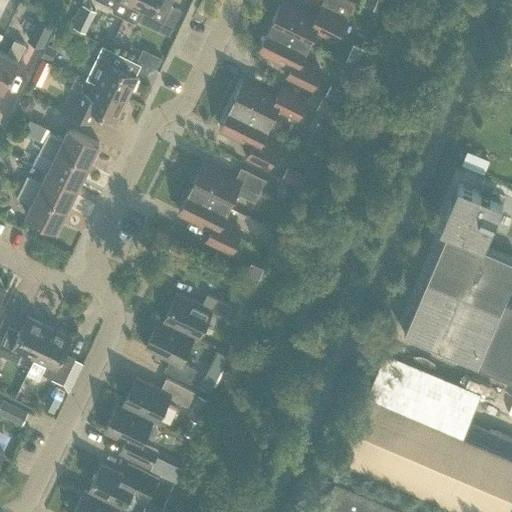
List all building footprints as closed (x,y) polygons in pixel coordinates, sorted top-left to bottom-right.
[(18,0),(0,0),(0,6),(14,11),(18,0)] [(112,12),(123,18),(131,0),(98,0),(111,6),(112,12)] [(163,0),(131,0),(123,18),(134,23),(140,20),(169,35),(181,9),(171,4),(163,0)] [(322,0),(314,17),(281,1),(270,25),(308,44),(315,30),(332,39),(337,29),(341,31),(347,18),(353,6),(341,0),(322,0)] [(383,0),(364,0),(363,4),(379,11),(383,0)] [(55,23),(39,16),(28,38),(45,46),(55,23)] [(301,58),(308,44),(270,25),(258,49),(291,65),(285,76),(308,87),(319,66),(301,58)] [(0,50),(0,88),(3,90),(18,59),(25,45),(14,39),(7,54),(0,50)] [(101,70),(95,82),(127,98),(138,76),(119,67),(124,55),(102,45),(92,66),(101,70)] [(138,60),(159,67),(162,56),(141,49),(138,60)] [(36,70),(50,76),(55,65),(41,59),(36,70)] [(243,80),(231,103),(270,122),(277,108),(294,117),(304,96),(281,85),(276,96),(243,80)] [(116,120),(127,98),(95,82),(89,95),(80,91),(70,111),(92,122),(97,111),(116,120)] [(263,136),(270,122),(231,103),(220,127),(252,143),(246,157),(269,168),(280,145),(263,136)] [(48,132),(43,143),(88,164),(99,143),(68,128),(63,139),(48,132)] [(47,171),(78,186),(88,164),(43,143),(38,153),(52,160),(47,171)] [(202,163),(190,187),(229,206),(235,192),(255,202),(266,179),(241,167),(235,179),(202,163)] [(22,186),(67,208),(78,186),(47,171),(42,182),(27,175),(22,186)] [(511,303),(505,301),(511,283),(511,260),(483,248),(505,196),(482,186),(480,192),(458,183),(439,227),(448,231),(404,334),(511,380),(511,303)] [(67,208),(22,186),(17,196),(31,203),(26,215),(56,230),(67,208)] [(222,220),(229,206),(190,187),(178,211),(211,227),(205,240),(228,251),(239,228),(222,220)] [(164,320),(163,321),(194,336),(194,335),(198,337),(210,312),(226,320),(232,306),(207,294),(201,305),(177,293),(163,320),(164,320)] [(21,353),(34,358),(49,326),(27,315),(20,330),(9,325),(0,343),(0,353),(17,362),(21,353)] [(181,362),(194,336),(163,321),(163,322),(158,320),(145,347),(170,359),(164,370),(189,383),(196,369),(181,362)] [(71,337),(49,326),(34,358),(46,364),(42,373),(63,383),(75,357),(64,352),(71,337)] [(511,511),(511,453),(463,433),(480,393),(383,351),(340,455),(474,511),(511,511)] [(122,403),(122,405),(153,420),(153,419),(157,421),(169,396),(188,406),(195,392),(166,378),(160,389),(136,377),(122,403)] [(210,401),(198,395),(188,417),(191,418),(184,432),(193,436),(210,401)] [(28,411),(2,398),(0,403),(0,414),(22,425),(28,411)] [(153,419),(153,420),(122,405),(117,403),(104,430),(129,442),(123,454),(148,466),(158,447),(143,440),(144,437),(149,439),(154,437),(158,429),(155,423),(157,421),(153,419)] [(88,490),(88,491),(119,507),(119,506),(128,510),(131,508),(135,499),(135,495),(130,492),(132,489),(148,498),(158,476),(127,461),(121,473),(101,463),(88,490)] [(413,511),(335,478),(320,511),(413,511)] [(116,511),(119,507),(88,491),(87,492),(83,490),(72,511),(116,511)]
